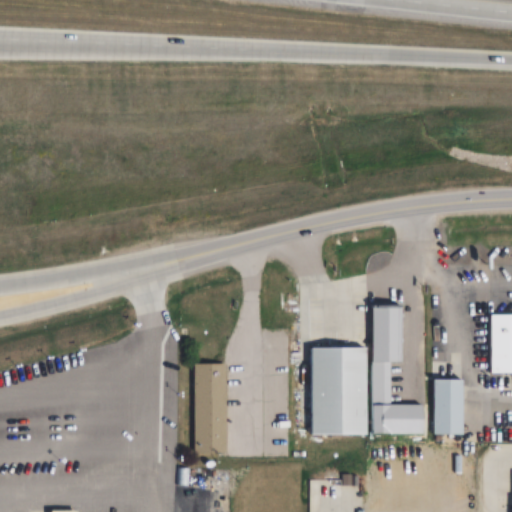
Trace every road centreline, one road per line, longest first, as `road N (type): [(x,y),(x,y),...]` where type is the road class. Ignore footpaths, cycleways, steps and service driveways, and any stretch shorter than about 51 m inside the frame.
road 1 (motorway): [(0,42),(511,57)]
road 2 (secondary): [(511,201),(321,220),(242,238)]
road 3 (secondary): [(0,329),(242,238)]
road 4 (secondary): [(242,238),(0,284)]
road 5 (motorway): [(352,0),(511,17)]
